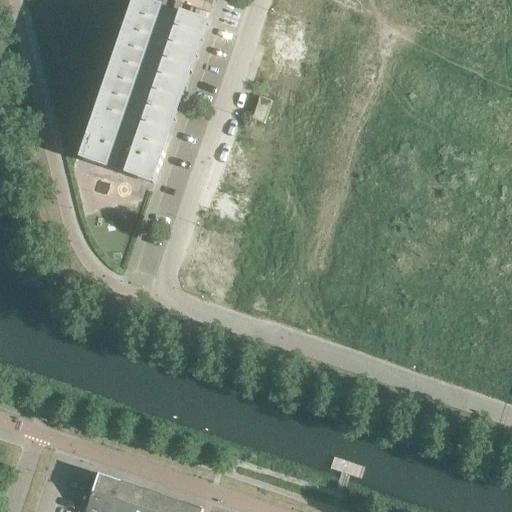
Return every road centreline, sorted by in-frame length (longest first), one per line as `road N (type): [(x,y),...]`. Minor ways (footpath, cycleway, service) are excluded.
road 1 (residential): [(511,415),(165,295),(263,0)]
road 2 (unclassified): [(43,511),(66,444),(253,511)]
